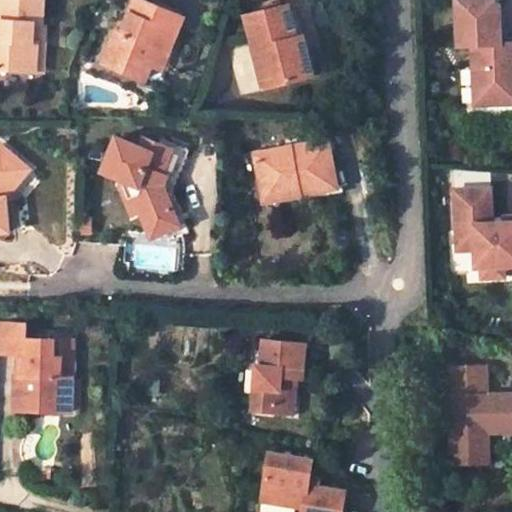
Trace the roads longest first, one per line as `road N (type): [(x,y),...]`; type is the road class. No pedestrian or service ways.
road 1 (residential): [(396,285),(258,295),(80,280)]
road 2 (unclassified): [(396,285),(405,250),(390,0)]
road 3 (unclassified): [(392,511),(386,332),(396,285)]
